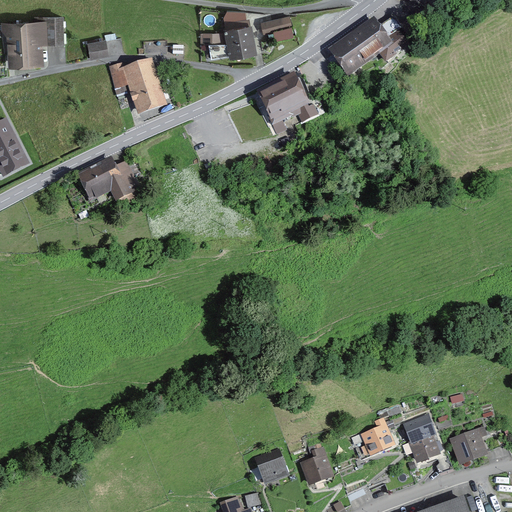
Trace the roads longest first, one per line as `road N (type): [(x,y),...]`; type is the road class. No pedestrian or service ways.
road 1 (track): [(0,254),(156,260),(345,231),(511,168)]
road 2 (secondary): [(0,202),(244,87),(365,6)]
road 3 (unclassified): [(172,0),(272,10),(344,0)]
road 4 (residential): [(364,511),(511,465)]
